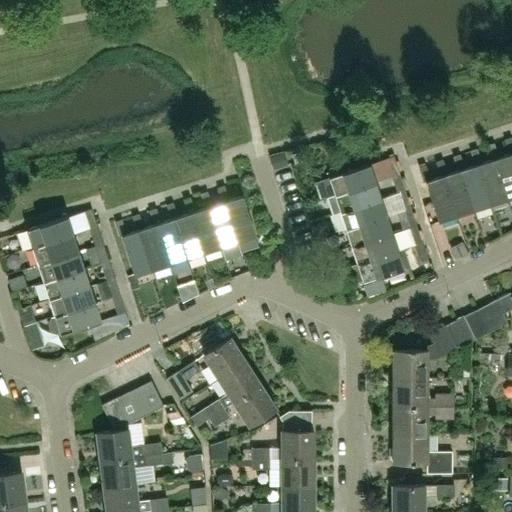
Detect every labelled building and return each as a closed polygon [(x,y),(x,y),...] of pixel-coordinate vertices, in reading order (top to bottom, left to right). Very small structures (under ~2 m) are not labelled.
[(511,158),(510,152),(508,152),(498,156),(494,142),(485,145),(490,158),(493,157),(506,198),(511,195),(511,158)] [(493,157),(490,158),(480,161),(476,148),(469,150),(474,164),(475,163),(489,203),(506,198),(493,157)] [(475,163),(474,164),(463,167),(459,154),(451,156),(456,170),(458,169),(472,209),(489,203),(475,163)] [(458,169),(456,170),(447,173),(442,159),(435,162),(440,175),(441,175),(454,215),(472,209),(458,169)] [(400,172),(396,160),(388,162),(392,174),(400,172)] [(327,177),(333,194),(373,181),(367,163),(341,172),(340,167),(336,165),(328,168),(326,171),(328,176),(327,177)] [(441,175),(440,175),(429,179),(425,165),(417,167),(422,182),(424,182),(437,221),(454,215),(441,175)] [(26,168),(11,172),(16,190),(32,186),(26,168)] [(405,189),(401,177),(394,179),(398,192),(405,189)] [(333,213),(339,211),(379,198),(373,181),(333,194),(327,196),(333,213)] [(257,238),(243,197),(230,201),(225,187),(219,189),(223,203),(226,202),(240,244),(257,238)] [(226,202),(223,203),(214,206),(209,192),(202,195),(206,209),(209,208),(223,249),(240,244),(226,202)] [(411,207),(407,194),(399,197),(403,209),(411,207)] [(209,208),(206,209),(196,212),(191,198),(183,201),(188,214),(192,213),(206,255),(223,249),(209,208)] [(385,216),(379,198),(339,211),(344,229),(385,216)] [(192,213),(188,214),(179,217),(175,204),(168,206),(172,220),(175,219),(189,261),(206,255),(192,213)] [(175,219),(172,220),(162,223),(157,210),(150,212),(155,226),(158,225),(172,266),(189,261),(175,219)] [(417,224),(413,212),(405,214),(409,227),(417,224)] [(97,226),(93,213),(86,216),(90,228),(97,226)] [(158,225),(155,226),(144,229),(139,216),(133,218),(138,232),(141,231),(155,272),(172,266),(158,225)] [(344,229),(350,246),(391,233),(385,216),(344,229)] [(32,248),(72,235),(66,218),(26,231),(32,248)] [(141,231),(138,232),(128,235),(123,221),(117,223),(122,239),(124,238),(137,278),(155,272),(141,231)] [(422,242),(418,229),(411,231),(415,244),(422,242)] [(103,243),(99,230),(91,233),(95,245),(103,243)] [(397,250),(391,233),(350,246),(356,264),(397,250)] [(38,266),(78,252),(72,235),(32,248),(38,266)] [(428,259),(424,246),(416,249),(420,261),(428,259)] [(109,260),(104,248),(97,250),(101,263),(109,260)] [(402,268),(397,250),(356,264),(349,267),(354,283),(362,280),(362,281),(402,268)] [(43,283),(83,269),(78,252),(38,266),(43,283)] [(114,278),(110,265),(102,268),(107,280),(114,278)] [(49,300),(89,286),(83,269),(43,283),(49,300)] [(120,295),(116,283),(108,285),(112,298),(120,295)] [(54,317),(94,303),(89,286),(49,300),(54,317)] [(511,295),(511,293),(497,300),(503,313),(511,309),(511,295)] [(125,313),(121,300),(114,302),(118,315),(125,313)] [(478,310),(490,333),(508,323),(503,313),(497,300),(478,310)] [(60,334),(100,321),(94,303),(54,317),(51,318),(48,323),(51,331),(56,334),(59,333),(60,334)] [(490,333),(478,310),(465,316),(476,339),(490,333)] [(468,343),(457,319),(443,326),(455,350),(468,343)] [(442,357),(455,350),(443,326),(430,333),(434,342),(442,357)] [(204,355),(219,379),(245,362),(230,339),(204,355)] [(393,378),(428,377),(428,360),(436,360),(442,357),(434,342),(426,346),(428,349),(393,350),(393,378)] [(183,380),(191,375),(199,370),(193,361),(177,370),(183,380)] [(224,408),(234,402),(260,385),(245,362),(219,379),(227,391),(218,398),(224,408)] [(190,391),(183,380),(177,370),(166,377),(179,398),(190,391)] [(428,398),(428,377),(393,378),(393,406),(453,405),(452,394),(435,394),(435,398),(428,398)] [(115,398),(102,404),(115,431),(128,429),(126,425),(150,413),(163,406),(150,381),(137,387),(126,392),(115,398)] [(260,385),(234,402),(249,425),(275,409),(260,385)] [(202,409),(190,417),(197,427),(208,419),(224,408),(217,398),(202,409)] [(393,406),(393,434),(427,434),(427,414),(436,414),(436,418),(453,418),(453,405),(393,406)] [(224,408),(208,419),(214,427),(229,416),(224,408)] [(102,461),(161,453),(160,442),(130,446),(128,429),(115,431),(98,433),(102,461)] [(282,459),(314,459),(314,431),(282,431),(282,459)] [(428,451),(427,434),(393,434),(393,462),(426,462),(426,473),(452,474),(452,451),(428,451)] [(253,449),(253,459),(270,459),(270,449),(253,449)] [(133,468),(163,464),(161,453),(102,461),(105,488),(135,485),(133,468)] [(507,471),(507,459),(497,458),(496,470),(507,471)] [(270,459),(253,459),(253,469),(270,469),(270,459)] [(314,459),(282,459),(282,487),(314,486),(314,459)] [(0,504),(24,501),(20,472),(0,474),(0,504)] [(135,485),(105,488),(108,511),(139,511),(149,511),(149,510),(148,499),(137,501),(135,485)] [(194,485),(172,486),(173,504),(194,502),(194,485)] [(393,511),(423,511),(424,485),(393,485),(393,511)] [(455,496),(455,485),(436,485),(436,496),(455,496)] [(313,511),(314,486),(282,487),(282,511),(313,511)] [(149,510),(167,508),(166,497),(148,499),(149,510)] [(0,504),(0,511),(25,511),(24,501),(0,504)]
